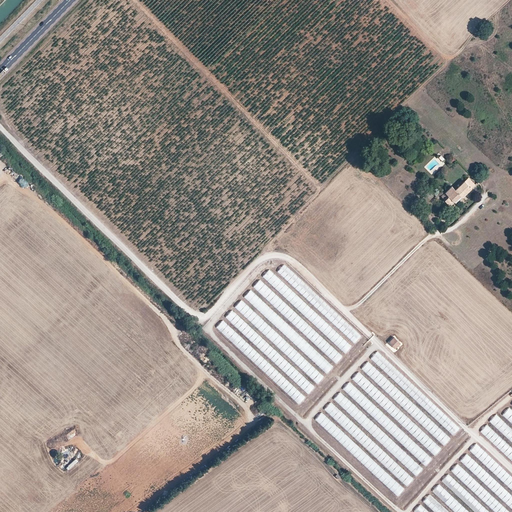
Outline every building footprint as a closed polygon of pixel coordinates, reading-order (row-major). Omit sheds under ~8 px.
[(442,197),(451,206),(462,196),(463,197),(476,185),(469,177),(456,190),(453,187),(442,197)] [(423,199),(428,203),(434,197),(430,192),(423,199)] [(283,265),(278,271),(328,320),(334,314),(283,265)] [(239,295),(243,299),(233,309),(234,309),(224,319),(216,328),(285,390),(264,353),(281,368),(297,366),(317,385),(326,375),(334,366),(306,341),(300,331),(336,364),(345,355),(316,329),(325,320),(269,270),(262,279),(255,272),(258,292),(239,295)] [(388,342),(395,349),(400,343),(394,337),(388,342)] [(376,351),(370,358),(386,372),(392,365),(376,351)] [(361,367),(416,420),(422,413),(367,361),(361,367)] [(435,455),(441,448),(358,371),(351,378),(435,455)] [(432,458),(348,381),(342,388),(425,465),(432,458)] [(416,476),(423,468),(339,391),(333,398),(416,476)] [(406,486),(413,478),(330,401),(324,408),(406,486)] [(511,423),(511,410),(508,407),(502,414),(511,423)] [(321,411),(314,419),(397,496),(404,488),(321,411)] [(511,429),(495,414),(489,421),(507,437),(511,432),(511,433),(511,429)] [(450,419),(444,424),(451,433),(458,428),(450,419)] [(511,447),(485,424),(479,431),(511,460),(511,447)] [(444,444),(450,437),(443,432),(441,436),(437,432),(434,436),(444,444)] [(511,478),(475,443),(469,450),(511,489),(511,478)] [(511,495),(466,453),(459,460),(511,508),(511,495)] [(509,511),(456,463),(450,471),(495,511),(509,511)] [(489,511),(447,473),(440,481),(474,511),(489,511)] [(431,491),(454,511),(469,511),(438,483),(431,491)] [(422,501),(434,511),(448,511),(429,494),(422,501)]
